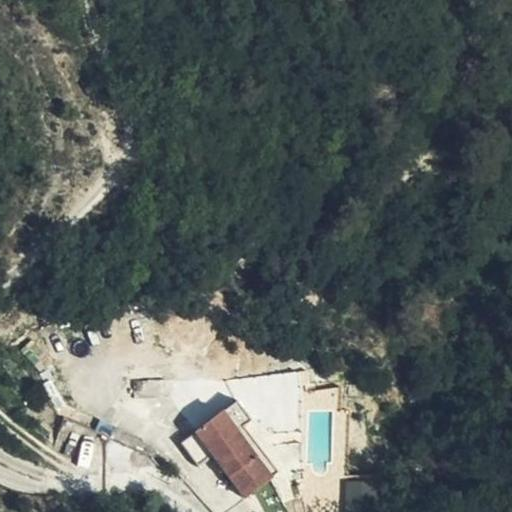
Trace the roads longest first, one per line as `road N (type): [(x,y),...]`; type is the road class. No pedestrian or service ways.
road 1 (track): [(0,289),(73,230),(128,161),(84,0)]
road 2 (track): [(104,480),(44,449),(0,412)]
